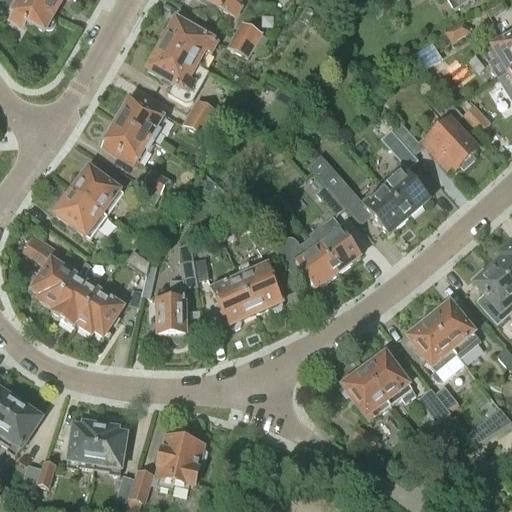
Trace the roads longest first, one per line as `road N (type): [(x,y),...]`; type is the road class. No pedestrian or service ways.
road 1 (residential): [(279,381),(511,188)]
road 2 (residential): [(279,381),(226,397),(92,384),(37,366),(0,332)]
road 3 (residential): [(35,127),(74,96),(133,0)]
